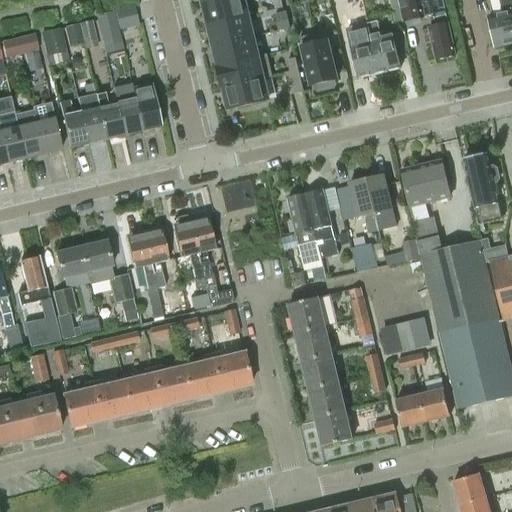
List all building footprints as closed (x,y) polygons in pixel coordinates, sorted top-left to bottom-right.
[(208,26),(248,16),(243,0),(222,0),(203,5),(208,26)] [(398,0),(404,23),(423,18),(434,15),(445,13),(444,6),(442,0),(398,0)] [(511,0),(498,0),(502,15),(488,18),(495,47),(511,43),(511,0)] [(132,8),(114,13),(117,25),(135,20),(132,8)] [(276,23),(288,21),(286,13),(274,15),(276,23)] [(436,27),(429,29),(436,61),(455,56),(445,13),(434,15),(436,27)] [(213,47),(253,37),(248,16),(208,26),(213,47)] [(120,40),(114,17),(97,21),(103,44),(120,40)] [(288,21),(276,23),(278,31),(290,28),(288,21)] [(91,22),(79,25),(84,45),(96,42),(91,22)] [(377,22),(368,25),(369,29),(380,75),(388,73),(388,72),(400,69),(392,36),(381,38),(377,22)] [(368,25),(347,30),(351,46),(359,79),(371,76),(371,77),(380,75),(369,29),(368,25)] [(70,46),(81,43),(77,26),(65,29),(70,46)] [(42,34),(47,53),(62,50),(58,30),(42,34)] [(334,67),(331,54),(330,54),(325,32),(299,38),(311,86),(314,86),(315,91),(335,86),(334,81),(337,80),(334,67)] [(19,56),(38,52),(34,35),(15,40),(19,56)] [(253,37),(213,47),(218,68),(258,58),(258,57),(253,37)] [(19,56),(15,40),(1,43),(5,60),(19,56)] [(37,53),(26,56),(29,71),(40,68),(37,53)] [(263,79),(263,80),(272,78),(267,55),(258,57),(258,58),(218,68),(223,89),(263,79)] [(290,73),(298,71),(295,59),(287,61),(290,73)] [(298,71),(290,73),(285,74),(290,95),(303,92),(298,71)] [(263,79),(223,89),(229,111),(252,105),(252,107),(266,103),(266,102),(268,101),(263,80),(263,79)] [(92,84),(83,86),(86,98),(95,96),(92,84)] [(150,85),(131,89),(132,90),(141,131),(160,127),(161,127),(151,85),(150,85)] [(125,102),(116,104),(123,135),(141,131),(132,90),(131,89),(131,87),(122,89),(125,102)] [(104,94),(95,96),(105,140),(123,135),(116,104),(107,106),(104,94)] [(86,98),(77,100),(80,113),(87,144),(105,140),(95,96),(86,98)] [(68,102),(59,104),(69,148),(87,144),(80,113),(71,115),(68,102)] [(31,108),(31,111),(42,155),(61,150),(49,103),(31,108)] [(14,115),(17,128),(24,159),(42,155),(31,111),(14,115)] [(24,159),(17,128),(0,132),(0,136),(6,163),(24,159)] [(493,167),(489,168),(486,154),(484,155),(481,153),(472,155),(470,158),(464,160),(479,225),(501,220),(493,184),(497,183),(499,179),(497,169),(493,167)] [(401,172),(410,207),(449,198),(441,162),(401,172)] [(384,176),(366,180),(379,231),(396,226),(384,176)] [(221,184),(226,211),(257,204),(251,177),(221,184)] [(371,233),(379,231),(366,180),(349,184),(352,198),(344,200),(349,220),(366,216),(371,233)] [(322,190),(305,194),(321,259),(338,255),(322,190)] [(305,194),(287,199),(305,270),(320,267),(318,260),(321,259),(305,194)] [(205,289),(189,222),(188,222),(187,216),(175,219),(177,228),(172,229),(179,259),(188,256),(194,280),(193,280),(195,291),(204,289),(205,289)] [(412,223),(420,256),(442,250),(434,218),(412,223)] [(205,289),(204,289),(206,295),(209,307),(209,309),(233,304),(230,290),(217,294),(212,275),(211,275),(205,252),(214,250),(207,220),(203,222),(202,219),(189,222),(205,289)] [(155,230),(143,233),(156,290),(164,288),(162,280),(171,277),(168,261),(167,261),(161,231),(156,233),(155,230)] [(154,320),(162,318),(159,305),(156,290),(143,233),(130,236),(130,239),(126,240),(133,270),(142,267),(154,320)] [(349,243),(347,235),(339,236),(341,245),(349,243)] [(403,243),(407,262),(419,259),(414,240),(403,243)] [(511,377),(479,241),(442,250),(420,256),(458,410),(511,397),(511,377)] [(80,248),(86,273),(89,285),(109,281),(114,303),(132,299),(126,276),(113,280),(110,267),(111,267),(105,242),(80,248)] [(351,249),(356,268),(374,264),(369,245),(351,249)] [(61,279),(86,273),(80,248),(55,254),(61,279)] [(511,257),(488,263),(503,322),(511,319),(511,257)] [(20,293),(16,294),(19,306),(39,301),(42,313),(44,320),(24,325),(18,326),(23,349),(29,347),(57,341),(51,311),(37,258),(19,262),(25,286),(26,292),(20,293)] [(0,274),(0,316),(3,328),(12,325),(0,274)] [(297,274),(291,275),(294,286),(305,284),(303,278),(297,274)] [(164,288),(156,290),(159,305),(162,318),(171,316),(165,291),(164,288)] [(58,317),(75,313),(70,289),(52,293),(58,317)] [(193,311),(209,307),(206,295),(191,299),(193,311)] [(295,334),(324,327),(336,324),(329,296),(288,305),(295,334)] [(352,301),(356,320),(367,317),(363,299),(352,301)] [(131,301),(121,304),(126,320),(136,318),(131,301)] [(233,310),(224,313),(227,324),(235,322),(233,310)] [(372,335),(367,317),(356,320),(361,338),(372,335)] [(196,319),(184,322),(186,330),(198,328),(196,319)] [(410,324),(409,324),(415,348),(429,344),(423,321),(421,321),(421,320),(410,323),(410,324)] [(184,322),(172,325),(174,333),(186,330),(184,322)] [(238,334),(235,322),(227,324),(230,336),(238,334)] [(409,324),(396,328),(401,351),(415,348),(409,324)] [(163,336),(174,333),(172,325),(161,327),(163,336)] [(163,336),(161,327),(149,330),(151,339),(163,336)] [(331,355),(324,327),(295,334),(302,362),(331,355)] [(388,354),(401,351),(396,328),(382,331),(388,354)] [(136,333),(124,336),(126,345),(138,342),(136,333)] [(124,336),(113,339),(115,347),(126,345),(124,336)] [(103,350),(115,347),(113,339),(101,341),(103,350)] [(22,349),(20,341),(8,344),(10,352),(22,349)] [(103,350),(101,341),(89,344),(91,353),(103,350)] [(52,353),(55,365),(64,363),(61,351),(52,353)] [(243,353),(212,360),(220,393),(250,386),(243,353)] [(422,354),(410,357),(412,367),(425,364),(422,354)] [(31,367),(44,364),(42,355),(29,358),(31,367)] [(302,362),(308,390),(338,383),(331,355),(302,362)] [(366,357),(370,376),(381,373),(376,355),(366,357)] [(400,370),(412,367),(410,357),(398,360),(400,370)] [(182,367),(190,400),(220,393),(212,360),(182,367)] [(55,365),(58,377),(66,374),(64,363),(55,365)] [(31,367),(33,375),(45,372),(44,364),(31,367)] [(182,367),(153,374),(160,407),(190,400),(182,367)] [(33,375),(35,383),(47,380),(45,372),(33,375)] [(381,373),(370,376),(374,394),(385,391),(381,373)] [(123,382),(130,414),(160,407),(153,374),(123,382)] [(123,382),(93,389),(101,421),(130,414),(123,382)] [(344,411),(338,383),(308,390),(315,417),(344,411)] [(70,428),(101,421),(93,389),(62,396),(70,428)] [(443,390),(420,396),(426,422),(450,417),(443,390)] [(51,396),(0,408),(0,445),(60,431),(51,396)] [(402,428),(426,422),(420,396),(396,402),(402,428)] [(388,404),(360,410),(363,420),(390,413),(388,404)] [(354,435),(362,433),(358,409),(349,410),(354,435)] [(351,439),(344,411),(315,417),(322,446),(351,439)] [(374,425),(376,434),(394,430),(392,420),(374,425)] [(453,482),(460,506),(486,498),(479,475),(453,482)] [(368,500),(370,511),(396,511),(392,495),(381,497),(381,496),(369,499),(370,500),(368,500)] [(489,511),(486,498),(460,506),(461,511),(489,511)] [(370,511),(368,500),(358,503),(358,502),(346,504),(346,506),(345,506),(346,511),(370,511)]
